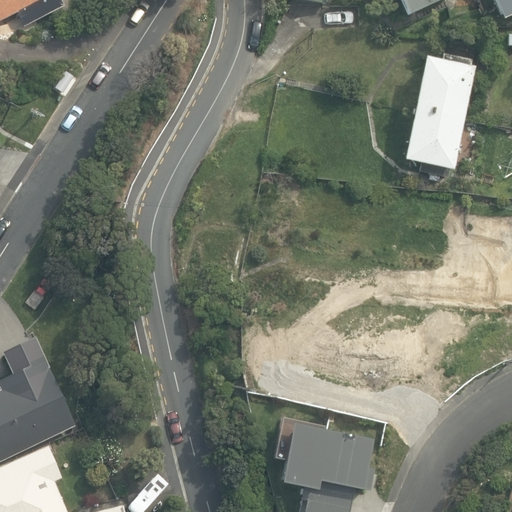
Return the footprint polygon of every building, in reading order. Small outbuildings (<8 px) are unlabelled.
[(0,0),(0,20),(16,12),(24,27),(65,7),(61,0),(0,0)] [(399,0),(405,13),(432,0),(399,0)] [(511,0),(492,0),(499,13),(511,7),(511,0)] [(419,55),(398,156),(450,166),(472,60),(450,55),(448,61),(419,55)] [(58,90),(66,95),(75,82),(67,76),(58,90)] [(488,237),(398,231),(394,282),(484,288),(488,237)] [(413,317),(297,317),(297,364),(412,364),(413,317)] [(0,461),(75,426),(33,337),(0,353),(10,374),(0,379),(0,381),(3,388),(0,389),(0,461)] [(367,436),(288,421),(277,479),(300,483),(297,496),(303,497),(300,511),(345,511),(351,485),(363,487),(367,467),(361,466),(367,436)] [(0,511),(66,511),(53,482),(61,478),(47,447),(0,467),(0,511)]
